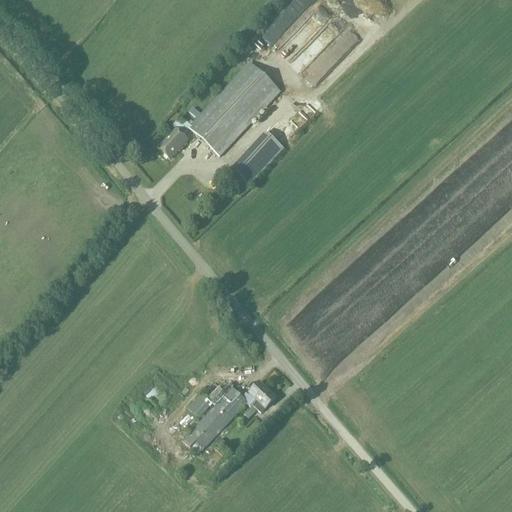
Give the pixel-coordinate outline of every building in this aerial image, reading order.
[(346,0),(335,0),(343,8),(349,3),(346,0)] [(334,50),(331,54),(338,60),(357,37),(348,29),(332,48),(334,50)] [(173,128),(175,131),(158,150),(170,161),(188,142),(183,137),(190,131),(220,159),(235,142),(281,94),(250,65),(191,128),(181,118),(173,128)] [(334,66),(316,83),(321,89),(340,71),(334,66)] [(250,187),(284,151),(266,134),(232,171),(250,187)] [(262,416),(266,411),(276,401),(259,385),(249,395),(258,403),(251,410),(245,416),(249,420),(257,412),(262,416)] [(258,403),(249,395),(248,397),(246,395),(242,399),(233,390),(216,408),(212,412),(182,443),(198,458),(248,406),(251,410),(258,403)] [(198,421),(212,406),(203,397),(202,396),(188,411),(198,421)] [(217,445),(222,450),(227,445),(222,440),(217,445)]
